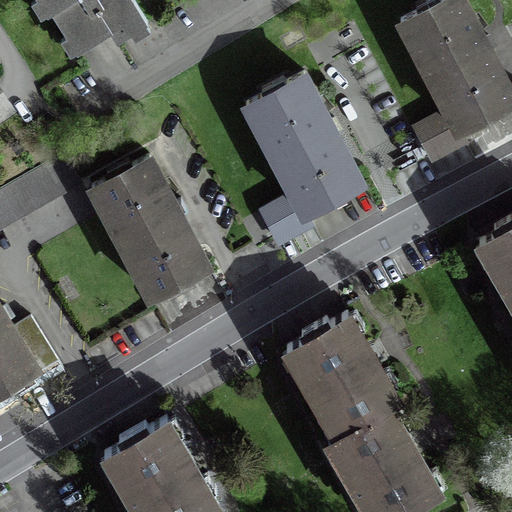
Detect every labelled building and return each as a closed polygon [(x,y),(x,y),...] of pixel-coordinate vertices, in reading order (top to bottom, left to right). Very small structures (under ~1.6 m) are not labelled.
[(50,13),(76,53),(109,32),(115,42),(146,23),(131,0),(36,0),(46,16),(50,13)] [(447,110),(414,128),(429,156),(462,139),(459,129),(511,101),(511,93),(462,0),(435,0),(399,19),(447,110)] [(293,192),(260,210),(275,239),(309,220),(305,212),(361,182),(302,71),(245,102),(293,192)] [(22,214),(79,181),(63,153),(6,185),(22,214)] [(179,198),(173,202),(148,154),(90,185),(149,295),(206,264),(177,210),(184,206),(179,198)] [(0,226),(22,214),(6,185),(0,188),(0,226)] [(511,297),(511,213),(493,224),(496,229),(478,239),(511,297)] [(0,389),(11,383),(13,385),(56,359),(30,316),(12,327),(7,320),(12,317),(4,305),(0,307),(0,389)] [(336,432),(388,402),(397,398),(346,310),(328,320),(325,315),(300,329),(303,335),(286,345),(336,432)] [(388,402),(336,432),(327,437),(370,511),(412,511),(424,505),(421,500),(439,490),(388,402)] [(139,511),(200,511),(207,508),(215,503),(165,416),(147,426),(144,421),(119,435),(122,441),(104,451),(139,511)]
